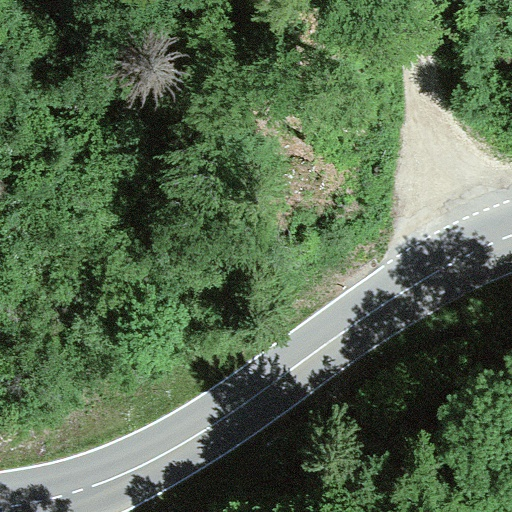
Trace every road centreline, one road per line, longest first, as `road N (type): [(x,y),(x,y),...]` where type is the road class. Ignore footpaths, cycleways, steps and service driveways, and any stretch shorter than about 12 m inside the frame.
road 1 (tertiary): [(0,506),(49,502),(130,472),(206,429),(400,292),(511,235)]
road 2 (track): [(478,248),(428,104),(425,0)]
